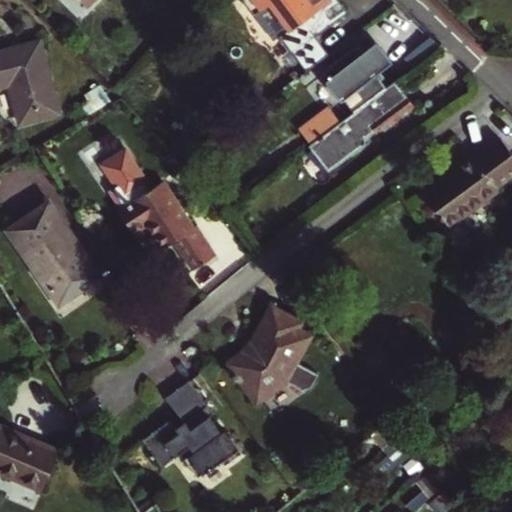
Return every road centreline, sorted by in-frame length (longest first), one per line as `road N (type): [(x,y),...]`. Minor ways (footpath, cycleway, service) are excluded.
road 1 (residential): [(81,399),(504,84)]
road 2 (residential): [(415,0),(504,84)]
